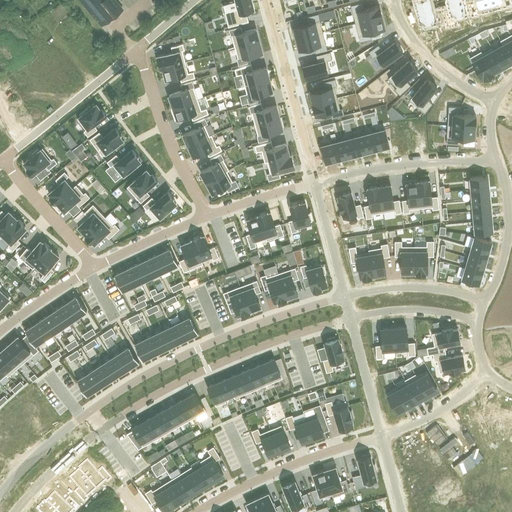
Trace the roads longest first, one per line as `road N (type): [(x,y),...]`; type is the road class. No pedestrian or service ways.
road 1 (residential): [(344,293),(162,363),(85,414)]
road 2 (residential): [(98,430),(235,357),(351,319)]
road 3 (residential): [(199,511),(294,463),(381,436)]
road 4 (residential): [(265,0),(313,179)]
road 5 (residential): [(314,183),(497,156)]
road 6 (residential): [(203,218),(134,50)]
road 7 (unclassified): [(2,158),(134,50)]
road 8 (residential): [(496,101),(437,69),(393,0)]
road 9 (residential): [(486,300),(506,238),(497,156)]
road 10 (residential): [(486,300),(423,287),(345,296)]
road 11 (residential): [(2,158),(92,267)]
road 12 (residential): [(351,319),(412,310),(477,321)]
road 13 (residential): [(381,436),(432,415),(488,370)]
road 14 (residential): [(92,267),(203,218)]
road 15 (residential): [(351,319),(381,436)]
